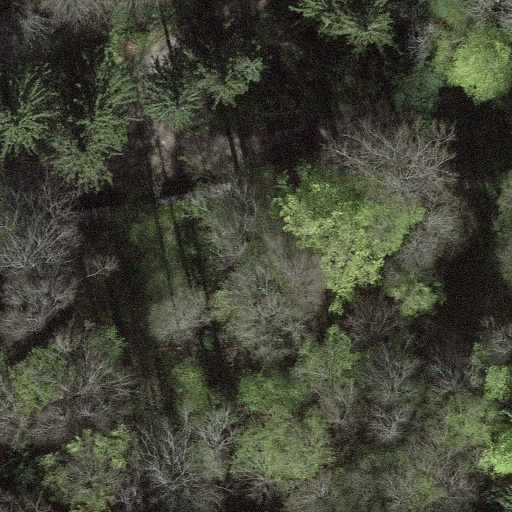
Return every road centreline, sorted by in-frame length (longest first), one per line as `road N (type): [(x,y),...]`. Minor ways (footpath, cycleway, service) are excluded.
road 1 (track): [(511,72),(350,120),(198,152),(145,138),(130,96),(137,77)]
road 2 (track): [(255,0),(153,57),(137,77)]
